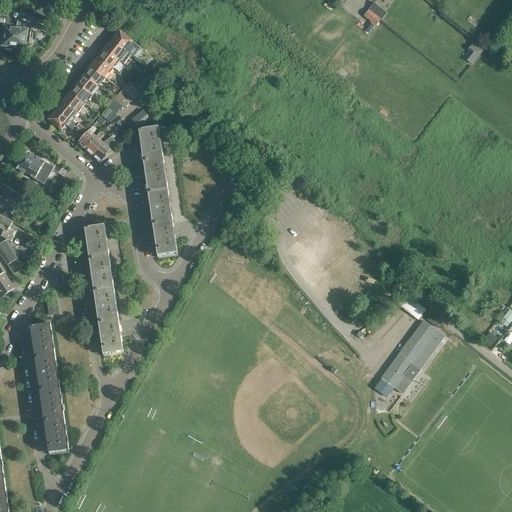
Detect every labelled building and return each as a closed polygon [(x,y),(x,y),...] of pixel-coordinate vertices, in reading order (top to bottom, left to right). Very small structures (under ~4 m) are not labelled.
[(382,20),(386,15),(387,13),(374,3),(363,16),(376,26),(381,19),(382,20)] [(55,15),(39,7),(37,13),(52,20),(55,15)] [(4,27),(2,36),(1,40),(4,41),(3,47),(5,47),(5,49),(14,51),(17,36),(18,30),(18,26),(9,25),(10,19),(0,17),(0,24),(4,25),(4,27)] [(51,22),(40,17),(37,23),(48,28),(51,22)] [(369,33),(374,26),(371,24),(367,29),(359,22),(356,25),(365,32),(365,31),(369,33)] [(17,36),(14,51),(23,53),(23,50),(26,51),(27,45),(30,46),(32,33),(18,30),(17,36)] [(113,40),(113,41),(127,53),(135,44),(120,32),(117,36),(115,36),(113,39),(113,40)] [(106,50),(120,62),(124,65),(131,56),(127,53),(113,41),(110,45),(108,45),(106,48),(106,49),(106,50)] [(468,60),(473,64),(485,49),(475,42),(469,49),(472,53),(468,60)] [(117,65),(120,62),(106,50),(103,54),(101,54),(99,56),(99,58),(99,59),(112,69),(115,64),(117,65)] [(92,67),(105,78),(105,77),(108,73),(110,74),(113,70),(112,69),(99,59),(96,63),(94,62),(92,65),(92,67)] [(161,79),(167,71),(168,71),(158,62),(151,71),(161,79)] [(97,86),(98,86),(101,82),(103,83),(106,79),(105,77),(105,78),(92,67),(89,71),(87,71),(85,74),(85,75),(85,76),(97,86)] [(78,84),(78,85),(92,96),(99,87),(98,86),(97,86),(85,76),(81,80),(80,80),(78,82),(78,84)] [(150,86),(146,82),(139,77),(133,85),(143,94),(150,86)] [(146,82),(150,86),(152,87),(155,83),(149,79),(146,82)] [(122,90),(133,99),(134,100),(141,93),(129,82),(122,90)] [(71,93),(83,104),(84,103),(87,99),(89,100),(92,96),(78,85),(74,89),(73,89),(71,91),(71,93)] [(122,90),(115,100),(123,107),(125,108),(133,99),(122,90)] [(76,112),(77,112),(80,108),(82,109),(85,105),(84,103),(83,104),(71,93),(67,97),(66,97),(64,100),(64,101),(64,102),(76,112)] [(123,107),(115,100),(113,98),(106,107),(116,115),(123,107)] [(56,110),(57,111),(69,121),(70,121),(73,116),(75,118),(78,114),(77,112),(76,112),(64,102),(61,105),(60,104),(56,110)] [(108,109),(103,116),(110,122),(117,117),(108,109)] [(132,119),(139,128),(140,128),(151,120),(143,110),(132,119)] [(50,119),(49,120),(50,121),(50,122),(52,123),(53,123),(57,126),(56,127),(60,129),(62,130),(66,125),(68,126),(71,122),(70,121),(69,121),(57,111),(54,114),(53,113),(49,118),(50,119)] [(121,120),(116,123),(121,129),(126,125),(121,120)] [(79,123),(77,126),(84,132),(86,129),(79,123)] [(85,150),(86,150),(97,138),(97,137),(93,134),(97,130),(94,126),(78,143),(82,147),(81,147),(85,151),(85,150)] [(139,129),(144,161),(164,159),(159,126),(140,129),(139,129)] [(76,142),(83,132),(77,127),(72,132),(75,134),(71,138),(76,142)] [(92,156),(93,157),(104,144),(101,141),(105,136),(101,133),(97,137),(97,138),(86,150),(89,154),(89,155),(91,156),(92,156)] [(104,144),(93,157),(97,160),(97,162),(98,163),(100,163),(114,152),(108,147),(114,141),(111,138),(106,142),(104,144)] [(23,162),(46,175),(51,167),(45,164),(45,163),(27,153),(23,162)] [(168,190),(164,159),(144,161),(149,193),(168,190)] [(23,162),(18,170),(35,180),(36,180),(42,183),(46,175),(23,162)] [(73,187),(81,179),(71,172),(65,180),(73,187)] [(15,194),(7,190),(2,199),(0,202),(0,207),(12,214),(20,200),(14,196),(15,194)] [(149,193),(153,225),(173,222),(168,190),(149,193)] [(0,245),(0,253),(8,266),(19,259),(10,246),(15,237),(13,236),(15,232),(10,229),(13,223),(0,215),(0,229),(4,232),(1,237),(8,241),(0,245)] [(178,254),(173,222),(153,225),(158,257),(178,254)] [(110,258),(105,226),(85,229),(90,260),(110,258)] [(114,289),(110,258),(90,260),(95,292),(114,289)] [(0,295),(2,298),(14,289),(4,274),(0,277),(0,295)] [(119,321),(114,289),(95,292),(99,323),(119,321)] [(418,321),(426,311),(405,296),(398,305),(418,321)] [(48,305),(49,308),(50,316),(57,315),(56,304),(48,305)] [(503,318),(504,319),(510,324),(511,321),(511,311),(510,309),(503,318)] [(439,325),(430,317),(427,321),(436,328),(439,325)] [(124,352),(119,321),(99,323),(104,355),(124,352)] [(395,389),(403,395),(445,338),(424,322),(382,379),(395,389)] [(51,325),(31,327),(36,359),(56,356),(51,325)] [(490,348),(491,346),(497,339),(490,332),(482,341),(490,348)] [(60,388),(56,356),(36,359),(41,390),(60,388)] [(41,390),(42,398),(45,422),(65,419),(60,388),(41,390)] [(70,451),(65,419),(45,422),(50,454),(70,451)] [(0,487),(0,511),(9,511),(6,486),(0,487)]
